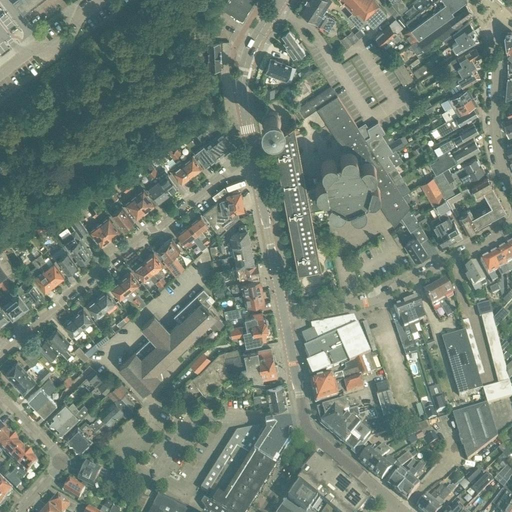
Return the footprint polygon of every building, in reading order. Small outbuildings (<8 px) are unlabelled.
[(12,0),(23,12),(30,7),(39,0),(12,0)] [(226,0),(222,7),(242,19),(253,0),(226,0)] [(313,0),(305,0),(303,4),(321,15),(320,16),(326,20),(329,16),(322,12),(325,8),(313,0)] [(341,0),(343,1),(342,2),(343,3),(344,3),(353,12),(348,16),(359,28),(366,21),(373,28),(387,15),(378,5),(378,4),(374,0),(341,0)] [(390,4),(399,14),(407,7),(401,0),(394,0),(393,2),(390,4)] [(432,1),(433,0),(418,0),(412,5),(413,5),(405,12),(404,11),(400,15),(401,16),(405,22),(409,19),(421,10),(430,2),(432,1)] [(407,23),(410,28),(425,17),(448,0),(433,0),(432,1),(430,2),(421,10),(409,19),(405,22),(407,23)] [(410,28),(419,38),(453,13),(451,11),(465,0),(448,0),(425,17),(410,28)] [(321,15),(303,4),(298,11),(328,31),(329,30),(332,26),(335,20),(329,16),(326,20),(320,16),(321,15)] [(435,46),(443,40),(446,38),(457,30),(455,27),(462,23),(461,21),(471,13),(465,5),(453,13),(419,38),(416,40),(425,53),(435,46)] [(401,16),(400,15),(395,19),(402,27),(407,23),(405,22),(401,16)] [(402,27),(395,19),(389,25),(374,37),(382,46),(392,37),(396,41),(400,38),(396,33),(403,27),(402,27)] [(455,37),(457,41),(458,41),(473,32),(474,31),(468,22),(457,30),(446,38),(443,40),(445,44),(455,37)] [(416,40),(419,38),(410,28),(402,34),(410,44),(416,40)] [(304,52),(289,30),(282,36),(286,41),(284,43),(287,48),(289,46),(298,57),(304,52)] [(348,34),(346,35),(353,43),(359,39),(355,34),(352,31),(348,34)] [(451,45),(453,49),(456,53),(478,40),(473,32),(458,41),(457,41),(451,45)] [(353,43),(346,35),(340,40),(347,47),(353,43)] [(220,53),(220,44),(220,43),(208,44),(208,53),(208,54),(208,60),(208,61),(208,63),(209,71),(221,70),(221,69),(220,61),(221,61),(221,59),(220,59),(220,54),(221,54),(221,53),(221,52),(220,53)] [(457,68),(475,58),(479,55),(474,47),(450,62),(455,70),(456,69),(457,68)] [(385,60),(403,87),(413,81),(396,53),(385,60)] [(265,72),(278,77),(290,82),(296,68),(270,58),(265,72)] [(440,83),(443,87),(447,85),(448,84),(451,82),(475,69),(479,66),(475,58),(457,68),(459,72),(440,83)] [(416,59),(411,63),(414,68),(420,64),(416,59)] [(425,64),(415,71),(411,73),(415,79),(424,73),(423,72),(428,69),(425,64)] [(313,71),(309,65),(300,71),(300,72),(303,76),(304,77),(313,71)] [(447,85),(443,87),(445,91),(459,83),(462,87),(479,76),(475,69),(451,82),(448,84),(447,85)] [(293,112),(300,121),(318,109),(317,108),(337,95),(333,89),(331,86),(330,86),(297,109),(293,112)] [(416,86),(410,90),(414,95),(419,92),(416,86)] [(445,111),(472,95),(467,87),(441,103),(443,107),(445,111)] [(396,186),(387,172),(379,160),(373,151),(368,143),(359,128),(337,95),(317,108),(318,109),(345,152),(344,153),(343,153),(342,154),(342,155),(341,156),(340,158),(340,159),(340,160),(340,161),(337,163),(336,162),(335,161),(334,160),(333,160),(332,159),(331,159),(330,159),(329,159),(328,159),(326,160),(325,160),(324,161),(323,162),(322,163),(321,165),(321,166),(321,167),(321,168),(321,169),(321,170),(321,171),(322,173),(322,174),(323,174),(324,175),(325,176),(324,178),(324,179),(323,179),(322,180),(321,180),(320,180),(319,181),(318,182),(317,182),(316,183),(316,184),(315,185),(315,187),(315,188),(306,189),(310,209),(314,209),(314,211),(323,209),(323,207),(327,206),(327,207),(328,208),(328,209),(329,210),(330,211),(330,212),(331,213),(332,213),(333,214),(334,214),(336,214),(337,214),(338,214),(339,213),(340,213),(341,212),(342,212),(343,211),(343,210),(344,209),(344,208),(348,208),(349,209),(349,210),(350,211),(351,212),(351,213),(352,214),(353,214),(354,215),(355,215),(357,215),(358,215),(359,215),(360,214),(361,214),(362,213),(363,213),(364,212),(364,211),(365,210),(365,209),(365,208),(366,207),(366,206),(365,204),(365,203),(365,202),(364,201),(367,198),(368,199),(369,199),(370,199),(371,199),(372,199),(373,199),(374,199),(374,198),(375,198),(393,226),(401,218),(410,232),(420,226),(409,209),(410,208),(396,186)] [(459,114),(472,105),(477,103),(476,102),(479,101),(476,95),(473,97),(472,95),(445,111),(441,113),(446,121),(450,118),(459,114)] [(418,104),(422,111),(431,105),(427,98),(418,104)] [(436,127),(441,136),(460,125),(460,124),(477,114),(472,105),(459,114),(450,118),(446,121),(436,127)] [(268,133),(270,133),(272,133),(274,132),(275,132),(277,131),(278,130),(279,128),(280,127),(281,125),(281,124),(282,122),(282,120),(281,119),(281,117),(280,115),(279,114),(278,113),(277,112),(275,111),(274,110),(272,110),(270,110),(268,110),(267,110),(265,111),(264,112),(262,113),(261,114),(260,115),(259,117),(259,119),(258,120),(258,122),(259,124),(259,125),(260,127),(261,128),(262,130),(264,131),(265,132),(267,132),(268,133)] [(361,127),(359,128),(368,143),(382,135),(381,134),(385,132),(378,121),(367,128),(361,127),(361,126),(360,126),(361,127)] [(437,156),(445,151),(452,147),(478,132),(473,124),(459,132),(460,134),(453,138),(439,146),(434,149),(437,156)] [(321,269),(310,209),(306,189),(294,125),(272,140),(298,273),(321,269)] [(198,137),(204,145),(208,149),(215,159),(229,147),(231,145),(227,128),(226,128),(213,138),(206,128),(205,129),(197,135),(198,137)] [(384,138),(387,143),(387,144),(393,140),(387,132),(382,135),(384,138)] [(384,138),(382,135),(368,143),(373,151),(387,143),(384,138)] [(394,151),(402,146),(398,138),(389,144),(394,151)] [(479,149),(474,139),(452,152),(454,155),(451,156),(451,157),(449,159),(445,151),(437,156),(439,159),(429,164),(435,175),(447,168),(448,168),(459,161),(479,149)] [(393,151),(387,144),(387,143),(373,151),(379,160),(388,155),(393,151)] [(194,152),(205,166),(215,159),(208,149),(204,145),(194,152)] [(403,162),(396,151),(388,155),(395,167),(403,162)] [(379,160),(387,172),(390,170),(394,167),(395,167),(388,155),(379,160)] [(182,164),(192,176),(196,172),(197,172),(200,170),(200,169),(202,168),(192,156),(182,164)] [(454,180),(480,164),(475,157),(461,165),(462,167),(451,174),(450,175),(454,180)] [(182,164),(179,159),(169,167),(172,171),(181,184),(183,183),(188,179),(192,176),(182,164)] [(145,164),(150,171),(151,171),(151,172),(153,175),(154,176),(158,181),(168,194),(172,190),(174,191),(176,189),(176,187),(177,186),(168,173),(167,174),(164,170),(159,174),(154,168),(149,160),(145,164)] [(480,164),(454,180),(457,184),(468,177),(470,180),(484,171),(480,164)] [(387,172),(396,186),(404,181),(395,167),(394,167),(390,170),(387,172)] [(450,175),(451,174),(448,168),(447,168),(435,175),(433,177),(433,178),(420,185),(432,207),(437,215),(445,211),(444,210),(449,207),(445,200),(445,198),(454,193),(448,183),(454,180),(450,175)] [(145,175),(153,185),(148,188),(158,201),(160,200),(161,200),(163,199),(163,198),(168,194),(158,181),(154,176),(153,175),(151,172),(151,171),(150,171),(145,175)] [(482,193),(490,207),(496,217),(506,211),(492,187),(493,187),(487,177),(471,187),(472,187),(477,196),(482,193)] [(449,207),(455,216),(458,214),(451,203),(469,193),(466,188),(445,200),(449,207)] [(134,196),(145,211),(149,208),(151,208),(154,206),(154,204),(143,189),(134,196)] [(219,235),(234,221),(231,218),(231,217),(230,212),(243,209),(240,194),(238,192),(227,195),(227,198),(221,199),(209,209),(202,214),(219,235)] [(142,214),(145,211),(134,196),(125,204),(136,218),(137,217),(139,218),(141,215),(142,214)] [(123,229),(133,221),(122,207),(112,214),(123,229)] [(477,227),(496,217),(490,207),(471,218),(468,212),(459,217),(459,216),(458,217),(468,233),(477,228),(477,227)] [(452,223),(445,211),(437,215),(438,217),(452,242),(462,236),(454,222),(452,223)] [(75,229),(62,239),(80,263),(81,263),(80,262),(82,260),(83,261),(87,258),(86,257),(88,255),(89,256),(90,256),(89,254),(91,253),(91,251),(89,248),(87,248),(85,246),(86,244),(82,239),(80,239),(80,235),(87,230),(74,212),(66,218),(75,229)] [(189,224),(197,234),(208,225),(201,215),(189,224)] [(105,231),(111,238),(114,235),(116,236),(119,233),(119,231),(120,231),(109,216),(99,223),(105,231)] [(438,217),(431,221),(437,232),(435,232),(443,247),(452,242),(438,217)] [(48,229),(43,223),(34,229),(40,236),(48,229)] [(107,241),(111,238),(105,231),(99,223),(90,231),(101,245),(102,245),(104,245),(106,243),(107,241)] [(201,240),(196,234),(197,234),(189,224),(177,234),(185,243),(188,248),(195,242),(201,250),(206,246),(205,244),(201,240)] [(230,245),(249,241),(247,230),(246,230),(245,225),(239,227),(239,232),(234,233),(231,236),(231,241),(229,241),(230,245)] [(414,238),(405,244),(408,250),(411,254),(415,259),(417,258),(417,259),(425,254),(424,253),(426,252),(424,248),(420,243),(428,238),(420,226),(410,232),(414,238)] [(201,240),(205,244),(209,241),(206,236),(201,240)] [(165,261),(164,262),(175,276),(184,268),(179,262),(173,254),(180,249),(179,248),(179,246),(177,243),(175,243),(171,238),(156,250),(165,261)] [(233,257),(251,253),(249,241),(230,245),(231,250),(230,250),(232,257),(233,257)] [(219,253),(224,251),(222,242),(217,243),(218,246),(210,247),(211,254),(219,252),(219,253)] [(60,256),(59,255),(52,245),(47,249),(51,255),(55,261),(57,260),(67,273),(71,270),(72,270),(75,268),(75,267),(76,266),(66,252),(60,256)] [(511,257),(506,246),(498,251),(509,272),(511,270),(511,257)] [(40,254),(34,247),(30,250),(35,257),(40,254)] [(0,280),(5,277),(7,275),(15,269),(2,250),(0,251),(0,280)] [(201,262),(210,259),(208,250),(202,252),(197,257),(201,262)] [(498,251),(489,256),(498,271),(500,269),(504,275),(509,272),(498,251)] [(159,279),(162,277),(163,276),(158,270),(164,265),(154,253),(143,261),(153,273),(159,279)] [(237,268),(254,264),(251,253),(233,257),(234,261),(235,261),(237,268)] [(40,254),(35,258),(54,283),(58,280),(59,280),(62,278),(62,277),(63,276),(53,262),(49,265),(40,254)] [(498,271),(489,256),(480,261),(492,282),(497,280),(494,273),(498,271)] [(54,283),(35,258),(31,261),(39,270),(41,272),(34,277),(45,291),(46,290),(47,290),(50,288),(50,286),(54,283)] [(159,279),(153,273),(143,261),(134,268),(143,281),(149,277),(154,283),(155,282),(158,279),(159,279)] [(487,284),(479,269),(476,263),(466,269),(469,275),(466,276),(470,282),(473,288),(481,283),(482,287),(487,284)] [(236,278),(259,274),(260,274),(258,264),(254,264),(237,268),(236,268),(236,271),(234,271),(236,278)] [(226,270),(214,272),(216,282),(228,280),(226,270)] [(137,294),(133,289),(140,284),(130,271),(120,279),(130,292),(142,307),(146,304),(138,294),(137,294)] [(5,277),(0,280),(0,286),(1,286),(6,293),(13,287),(5,277)] [(142,307),(130,292),(120,279),(110,287),(119,300),(125,295),(129,300),(130,300),(138,311),(142,308),(142,307)] [(249,294),(262,291),(260,279),(231,285),(232,292),(241,290),(241,288),(243,288),(244,294),(249,294)] [(442,301),(447,298),(452,295),(444,281),(434,287),(442,301)] [(23,289),(20,285),(15,289),(18,294),(19,295),(27,305),(40,295),(33,286),(26,291),(24,289),(23,289)] [(490,289),(492,294),(499,291),(497,285),(490,289)] [(431,307),(438,303),(442,301),(434,287),(424,293),(431,307)] [(120,367),(143,391),(155,380),(163,378),(161,369),(173,358),(172,356),(208,323),(215,330),(222,324),(210,310),(210,309),(208,307),(212,303),(207,298),(210,295),(204,289),(174,316),(180,322),(170,332),(154,316),(143,326),(152,337),(120,367)] [(224,298),(223,289),(216,293),(217,299),(224,298)] [(96,298),(106,310),(116,302),(107,290),(96,298)] [(511,290),(503,300),(507,305),(511,299),(511,290)] [(264,302),(262,291),(249,294),(244,294),(234,296),(235,301),(234,301),(235,308),(239,307),(264,302)] [(18,294),(3,306),(12,317),(27,305),(19,295),(18,294)] [(96,319),(106,310),(96,298),(86,306),(96,319)] [(409,301),(415,316),(418,323),(422,321),(424,327),(429,325),(424,312),(422,312),(417,298),(409,301)] [(448,304),(449,305),(450,304),(447,298),(442,301),(438,303),(441,309),(442,309),(442,308),(448,304)] [(409,301),(401,304),(407,319),(407,324),(409,329),(409,331),(410,332),(410,333),(411,336),(417,334),(414,325),(418,324),(418,323),(415,316),(409,301)] [(482,316),(492,313),(489,302),(477,305),(480,317),(482,316)] [(396,329),(403,351),(415,346),(411,336),(410,333),(410,332),(409,331),(409,329),(407,324),(407,319),(401,304),(393,307),(399,322),(394,324),(396,329)] [(442,309),(444,313),(451,309),(448,304),(442,308),(442,309)] [(453,313),(449,305),(448,304),(451,309),(444,313),(447,317),(453,313)] [(239,307),(235,308),(224,310),(226,319),(241,316),(239,307)] [(0,326),(9,320),(0,308),(0,326)] [(73,316),(83,329),(93,321),(83,308),(73,316)] [(226,319),(224,310),(224,308),(217,310),(225,319),(226,319)] [(502,310),(494,319),(495,325),(496,329),(509,315),(502,310)] [(483,322),(494,319),(492,313),(482,316),(483,322)] [(128,314),(123,318),(126,322),(131,317),(128,314)] [(230,329),(231,334),(242,331),(247,330),(252,329),(267,326),(266,318),(258,319),(257,314),(250,315),(250,318),(245,319),(246,325),(241,326),(230,329)] [(73,337),(83,329),(73,316),(63,324),(73,337)] [(348,363),(370,353),(353,317),(318,323),(319,328),(320,329),(314,332),(314,330),(302,335),(307,347),(304,349),(310,363),(307,365),(309,370),(308,372),(309,375),(312,376),(312,377),(340,365),(348,362),(348,363)] [(123,318),(117,323),(119,327),(126,322),(123,318)] [(484,328),(495,325),(494,319),(483,322),(484,328)] [(486,333),(497,330),(496,329),(495,325),(484,328),(486,333)] [(232,338),(243,336),(245,346),(250,345),(266,341),(265,336),(269,335),(267,326),(252,329),(247,330),(242,331),(231,334),(232,338)] [(63,354),(67,351),(63,347),(69,341),(57,329),(48,338),(60,351),(63,354)] [(487,339),(498,336),(497,330),(486,333),(487,339)] [(459,396),(482,389),(464,332),(441,339),(459,396)] [(95,344),(98,349),(109,339),(106,335),(100,340),(95,344)] [(489,345),(499,342),(498,336),(487,339),(489,345)] [(60,362),(64,358),(64,357),(58,351),(45,338),(36,347),(43,354),(39,359),(43,362),(47,367),(52,372),(56,368),(57,367),(53,363),(58,359),(60,362)] [(428,350),(435,347),(433,341),(426,343),(428,350)] [(490,350),(501,347),(500,345),(499,342),(489,345),(490,350)] [(89,357),(98,349),(95,344),(90,348),(85,352),(89,357)] [(84,352),(79,347),(74,351),(84,362),(89,357),(84,352)] [(491,356),(502,353),(502,352),(501,347),(490,350),(491,356)] [(273,355),(271,349),(257,352),(257,351),(225,358),(224,352),(219,353),(201,372),(192,378),(203,394),(212,388),(229,377),(234,374),(244,380),(253,381),(253,382),(254,382),(254,383),(262,384),(263,380),(277,377),(276,372),(277,372),(276,371),(277,369),(275,357),(273,356),(273,354),(273,355)] [(360,377),(376,371),(372,358),(379,356),(377,351),(377,352),(377,351),(372,353),(370,354),(370,353),(348,363),(348,362),(340,365),(341,367),(344,366),(354,362),(357,370),(358,369),(360,377)] [(32,352),(24,360),(31,367),(39,359),(32,352)] [(200,371),(209,361),(201,353),(192,363),(200,371)] [(493,362),(504,359),(503,357),(502,353),(491,356),(493,362)] [(494,367),(505,364),(505,363),(504,359),(493,362),(494,367)] [(14,384),(27,371),(18,362),(5,374),(14,384)] [(311,382),(313,391),(314,391),(343,382),(344,382),(360,377),(358,369),(357,370),(354,362),(344,366),(346,370),(344,370),(343,373),(343,374),(335,376),(335,378),(333,378),(332,375),(321,378),(321,379),(311,382)] [(496,373),(507,370),(506,368),(505,364),(494,367),(496,373)] [(47,367),(46,367),(38,375),(43,381),(52,372),(47,367)] [(56,368),(52,372),(61,381),(65,378),(56,368)] [(104,380),(94,370),(88,376),(94,382),(96,381),(99,384),(104,380)] [(497,379),(508,376),(507,370),(496,373),(497,379)] [(27,371),(14,384),(23,393),(35,380),(27,371)] [(61,382),(66,388),(73,381),(68,375),(61,382)] [(498,384),(509,381),(509,380),(508,376),(497,379),(498,384)] [(107,394),(116,385),(109,377),(98,388),(105,395),(107,394)] [(363,389),(360,377),(344,382),(343,382),(314,391),(316,404),(337,397),(336,393),(342,392),(343,395),(363,389)] [(56,387),(49,379),(27,399),(35,407),(48,395),(56,387)] [(490,387),(495,401),(511,396),(511,391),(509,381),(498,384),(490,387)] [(384,418),(398,414),(387,382),(374,386),(374,388),(381,408),(384,418)] [(107,394),(114,402),(119,397),(126,390),(119,383),(116,385),(107,394)] [(265,385),(262,384),(254,383),(253,388),(263,390),(267,389),(268,396),(263,397),(263,395),(261,396),(262,402),(269,400),(269,399),(273,398),(285,396),(283,385),(271,387),(270,384),(265,385)] [(439,385),(428,389),(436,413),(446,410),(439,385)] [(487,403),(495,401),(490,387),(482,389),(487,403)] [(210,399),(216,395),(212,388),(203,394),(207,399),(210,399)] [(114,402),(100,416),(105,421),(110,426),(121,415),(125,418),(127,416),(133,411),(131,408),(134,405),(123,394),(127,391),(126,390),(119,397),(114,402)] [(44,416),(56,403),(48,395),(35,407),(44,416)] [(285,396),(273,398),(269,399),(269,400),(270,407),(268,407),(268,411),(271,410),(286,407),(286,408),(287,408),(285,396)] [(321,424),(330,431),(336,423),(337,423),(343,415),(345,413),(346,413),(348,412),(358,410),(355,401),(345,401),(339,403),(316,409),(319,420),(322,422),(321,424)] [(53,425),(55,427),(65,417),(76,407),(73,403),(69,407),(65,403),(48,420),(53,425)] [(433,408),(432,408),(430,403),(425,405),(427,410),(425,410),(428,420),(436,417),(433,408)] [(467,461),(497,437),(487,404),(452,414),(467,461)] [(84,416),(85,417),(90,411),(84,405),(79,410),(76,407),(65,417),(55,427),(62,435),(75,422),(79,417),(81,419),(84,416)] [(376,410),(379,420),(384,418),(381,408),(376,410)] [(330,431),(338,438),(353,419),(354,420),(353,422),(354,423),(359,417),(363,420),(367,424),(379,420),(376,410),(374,410),(375,411),(359,416),(358,410),(348,412),(346,413),(345,413),(343,415),(337,423),(336,423),(330,431)] [(92,422),(92,423),(97,418),(90,411),(85,417),(91,423),(92,422)] [(353,419),(338,438),(353,451),(360,443),(361,444),(370,434),(372,437),(386,432),(388,437),(399,433),(398,429),(403,427),(398,414),(384,418),(379,420),(367,424),(363,420),(359,417),(354,423),(353,422),(354,420),(353,419)] [(89,437),(105,421),(100,416),(97,418),(92,423),(94,425),(92,427),(73,446),(80,453),(92,441),(89,437)] [(91,423),(89,425),(85,420),(79,427),(78,426),(65,438),(73,446),(92,427),(94,425),(92,423),(92,422),(91,423)] [(433,432),(426,422),(405,429),(408,437),(414,435),(420,432),(423,437),(433,432)] [(253,454),(276,468),(293,440),(292,435),(287,431),(287,427),(286,423),(237,433),(217,464),(224,468),(237,447),(252,455),(253,454)] [(0,448),(3,452),(15,439),(7,431),(0,438),(0,448)] [(420,432),(414,435),(418,441),(424,438),(423,437),(420,432)] [(433,433),(424,438),(429,445),(437,441),(433,433)] [(11,459),(22,447),(15,439),(3,452),(11,459)] [(433,453),(441,447),(437,442),(429,447),(433,453)] [(18,467),(30,455),(22,447),(11,459),(18,467)] [(224,468),(217,464),(201,489),(207,494),(201,504),(207,511),(247,511),(276,468),(253,454),(252,455),(237,447),(224,468)] [(377,455),(366,468),(374,474),(385,462),(381,458),(390,451),(387,447),(377,455)] [(377,455),(373,452),(369,448),(361,457),(358,461),(366,468),(377,455)] [(507,459),(511,453),(508,449),(502,455),(507,459)] [(401,467),(412,459),(408,453),(397,461),(401,467)] [(7,480),(16,489),(21,484),(16,479),(15,476),(18,473),(23,478),(26,475),(26,476),(38,463),(30,455),(18,467),(14,472),(11,476),(7,480)] [(303,477),(297,484),(299,485),(298,486),(318,502),(321,504),(324,506),(331,511),(360,511),(371,500),(370,500),(363,493),(364,492),(346,477),(344,480),(339,476),(340,475),(318,457),(316,459),(305,472),(306,473),(303,477)] [(389,457),(385,462),(374,474),(382,480),(396,463),(389,457)] [(395,491),(396,492),(405,483),(403,481),(407,475),(408,476),(409,477),(410,475),(412,473),(414,471),(413,470),(418,465),(413,461),(409,467),(404,473),(401,470),(388,485),(394,490),(395,491)] [(114,488),(114,487),(116,482),(105,477),(107,473),(102,470),(87,463),(82,472),(105,483),(114,488)] [(409,477),(408,476),(407,475),(403,481),(405,483),(396,492),(400,495),(407,501),(420,486),(413,480),(423,468),(419,464),(418,465),(413,470),(414,471),(412,473),(410,475),(409,477)] [(508,465),(497,476),(502,480),(505,477),(505,476),(511,468),(508,465)] [(464,479),(470,486),(481,475),(475,469),(464,479)] [(114,488),(105,483),(82,472),(78,481),(93,488),(95,484),(112,492),(114,488)] [(477,497),(492,482),(484,474),(469,488),(477,497)] [(0,496),(4,500),(12,491),(0,479),(0,496)] [(79,500),(85,489),(70,480),(64,491),(79,500)] [(446,490),(450,494),(456,488),(453,485),(451,487),(449,486),(446,490)] [(292,494),(287,501),(300,511),(331,511),(324,506),(321,504),(318,502),(298,486),(292,494)] [(446,490),(441,486),(436,492),(435,492),(429,499),(426,496),(415,508),(419,511),(425,511),(439,496),(440,497),(446,490)] [(439,496),(425,511),(439,511),(442,509),(439,507),(450,494),(446,490),(440,497),(439,496)] [(503,499),(507,493),(502,490),(495,499),(500,503),(503,499)] [(511,510),(511,499),(509,497),(511,496),(507,493),(503,499),(500,503),(511,510)] [(142,511),(148,498),(142,495),(141,497),(137,496),(133,507),(142,511)] [(193,511),(159,495),(150,511),(193,511)] [(63,502),(58,497),(50,506),(56,511),(65,511),(66,511),(67,511),(73,511),(76,507),(64,500),(63,502)] [(281,511),(279,511),(300,511),(287,501),(285,504),(281,511)] [(511,511),(511,510),(500,503),(497,508),(502,511),(511,511)]
